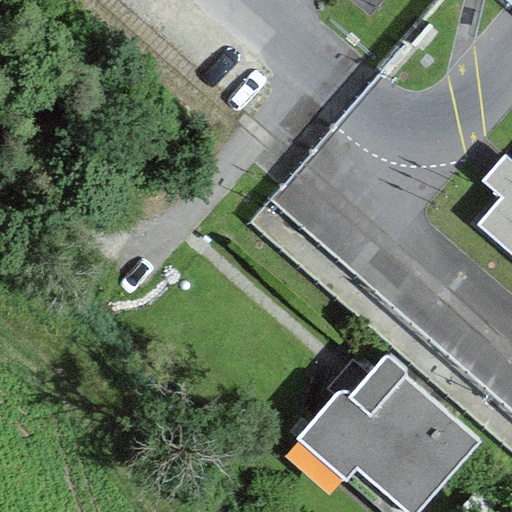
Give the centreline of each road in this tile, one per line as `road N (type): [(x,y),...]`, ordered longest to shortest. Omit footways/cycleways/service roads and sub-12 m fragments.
road 1 (track): [(0,194),(47,226),(142,267),(309,85)]
road 2 (unclassified): [(211,0),(339,112)]
